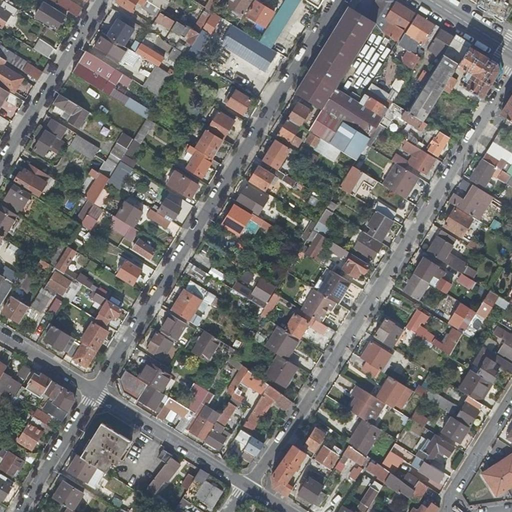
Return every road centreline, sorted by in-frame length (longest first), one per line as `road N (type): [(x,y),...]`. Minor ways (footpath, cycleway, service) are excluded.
road 1 (residential): [(511,73),(246,483)]
road 2 (residential): [(94,391),(338,0)]
road 3 (residential): [(103,0),(0,168)]
road 4 (residential): [(246,483),(94,391)]
road 5 (residential): [(94,391),(19,511)]
road 6 (residential): [(511,396),(442,511)]
